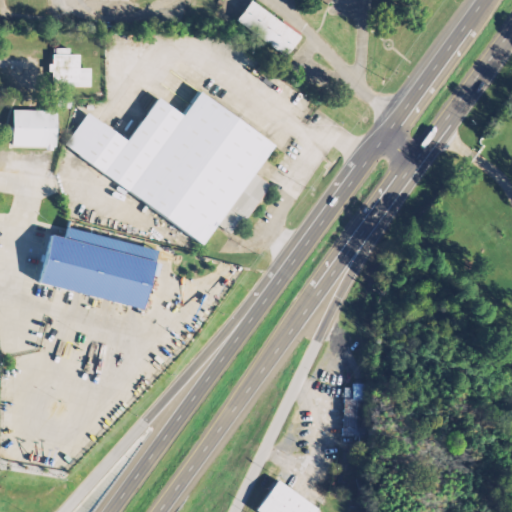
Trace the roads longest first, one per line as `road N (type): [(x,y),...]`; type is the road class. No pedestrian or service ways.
road 1 (trunk): [(382,138),(108,511)]
road 2 (trunk): [(160,511),(415,162)]
road 3 (trunk): [(299,252),(62,511)]
road 4 (trunk): [(233,511),(378,212)]
road 5 (primary): [(482,0),(382,138)]
road 6 (primary): [(415,162),(511,28)]
